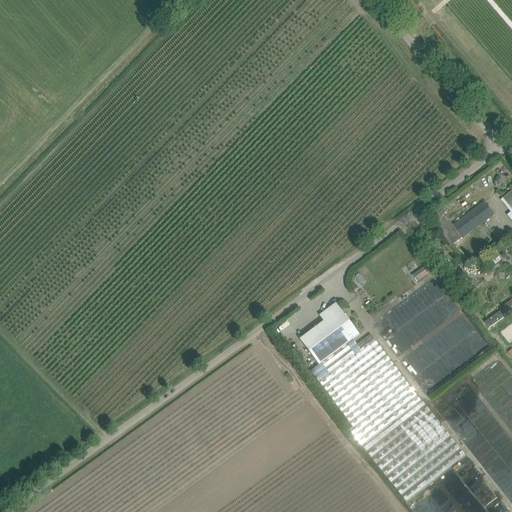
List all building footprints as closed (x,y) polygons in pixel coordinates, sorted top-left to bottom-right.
[(511,221),(511,191),(503,199),(501,201),(511,213),(507,216),(511,221)] [(449,221),(439,229),(452,247),(454,245),(467,264),(476,257),(462,238),(494,215),(485,202),(453,226),(449,221)] [(511,300),(503,307),(504,308),(509,315),(511,312),(511,300)] [(325,322),(301,340),(320,365),(311,372),(319,382),(320,382),(354,428),(350,431),(407,503),(465,456),(422,401),(421,401),(375,339),(360,350),(357,345),(353,341),(361,335),(337,303),(320,316),(325,322)] [(489,329),(509,314),(504,308),(485,323),(489,329)] [(371,335),(357,345),(360,350),(375,339),(371,335)]
